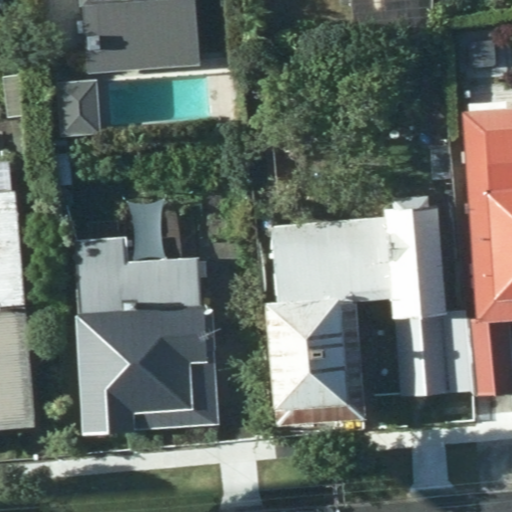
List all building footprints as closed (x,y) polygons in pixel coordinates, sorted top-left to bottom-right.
[(65,0),(70,73),(190,68),(186,0),(65,0)] [(370,0),(374,42),(425,37),(422,0),(370,0)] [(88,82),(45,83),(48,138),(90,137),(88,82)] [(503,301),(511,300),(511,116),(489,119),(503,301)] [(0,426),(41,422),(15,157),(0,158),(0,426)] [(377,321),(437,317),(427,208),(371,213),(371,221),(264,229),(269,303),(243,306),(254,427),(347,418),(336,303),(375,299),(377,321)] [(75,439),(212,425),(201,309),(194,309),(189,260),(115,266),(113,241),(65,246),(70,316),(64,315),(75,439)]
